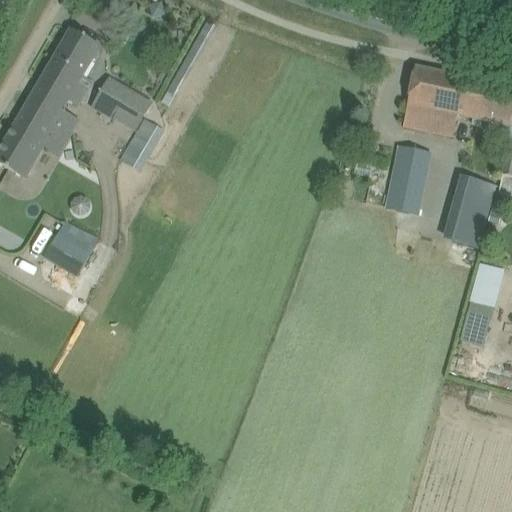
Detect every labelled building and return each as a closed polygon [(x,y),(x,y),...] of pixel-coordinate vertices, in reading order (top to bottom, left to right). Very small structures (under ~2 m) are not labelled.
[(162,2),(150,5),(153,18),(165,16),(162,2)] [(71,32),(27,107),(56,125),(71,100),(79,105),(87,92),(78,87),(100,49),(71,32)] [(511,127),(511,89),(416,69),(404,128),(453,138),(458,117),(511,127)] [(111,80),(90,115),(100,121),(104,115),(135,134),(152,105),(111,80)] [(0,165),(24,181),(56,125),(27,107),(0,154),(0,165)] [(141,174),(165,133),(145,121),(121,162),(141,174)] [(399,147),(388,212),(420,217),(432,153),(399,147)] [(511,197),(511,196),(511,152),(507,151),(502,176),(503,176),(499,195),(511,197)] [(449,243),(480,252),(501,182),(475,173),(472,184),(468,183),(449,243)] [(492,212),(489,221),(497,223),(500,214),(492,212)] [(46,259),(79,278),(100,240),(66,222),(46,259)] [(487,346),(509,272),(483,264),(461,338),(487,346)]
